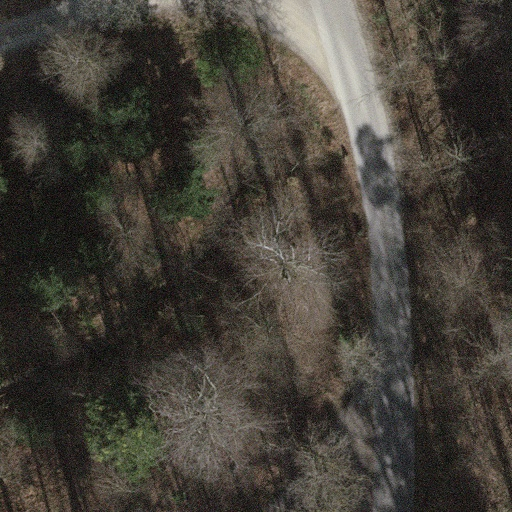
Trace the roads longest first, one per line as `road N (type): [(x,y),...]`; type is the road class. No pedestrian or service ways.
road 1 (unclassified): [(393,511),(398,380),(379,156),(330,0)]
road 2 (track): [(283,511),(398,380)]
road 3 (track): [(0,43),(125,0)]
